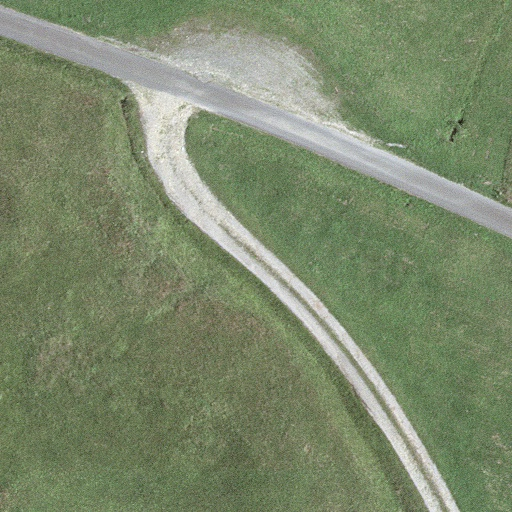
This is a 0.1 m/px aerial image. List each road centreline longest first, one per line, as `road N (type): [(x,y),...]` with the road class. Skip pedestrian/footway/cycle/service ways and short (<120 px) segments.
road 1 (unclassified): [(511,225),(183,83),(0,22)]
road 2 (track): [(183,83),(163,145),(174,170),(233,241),(306,305),(380,405),(441,511)]
